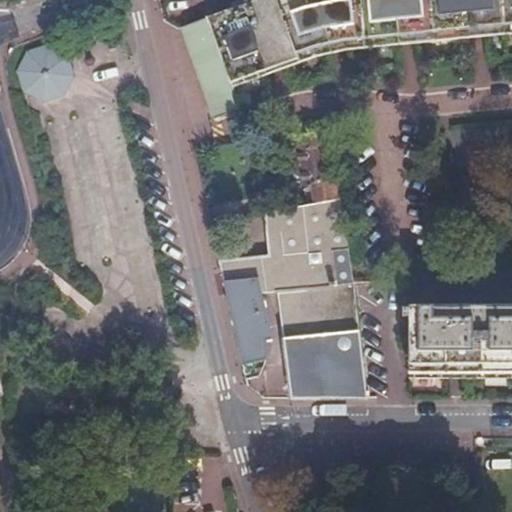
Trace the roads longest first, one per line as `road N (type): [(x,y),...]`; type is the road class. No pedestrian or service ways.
road 1 (residential): [(230,423),(132,0)]
road 2 (residential): [(511,422),(230,423)]
